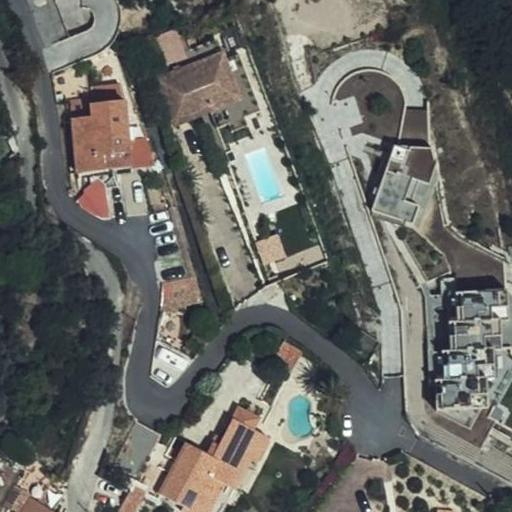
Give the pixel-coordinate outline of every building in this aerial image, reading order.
[(43,48),(52,71),(103,52),(98,40),(125,30),(113,0),(54,0),(61,16),(64,15),(72,37),(43,48)] [(178,29),(160,34),(168,62),(186,57),(178,29)] [(220,39),(188,51),(194,65),(161,77),(178,124),(197,117),(195,112),(212,105),(214,111),(221,128),(233,123),(249,117),(265,111),(244,54),(230,59),(228,52),(226,53),(220,39)] [(123,84),(90,87),(91,96),(125,93),(123,84)] [(125,93),(91,96),(92,103),(84,104),(83,97),(69,98),(79,175),(92,173),(93,185),(99,202),(107,200),(105,190),(120,187),(119,179),(116,179),(115,170),(132,168),(128,113),(125,93)] [(212,105),(195,112),(197,117),(214,111),(212,105)] [(132,168),(134,168),(154,166),(136,112),(128,113),(132,168)] [(249,117),(233,123),(236,132),(252,126),(249,117)] [(420,154),(366,144),(362,169),(372,187),(368,211),(389,215),(394,223),(403,216),(418,220),(427,173),(420,154)] [(153,213),(167,210),(165,202),(151,205),(153,213)] [(200,300),(170,209),(167,210),(153,213),(175,309),(200,300)] [(329,264),(324,245),(286,255),(280,233),(261,238),(271,278),(329,264)] [(511,307),(491,296),(406,301),(424,415),(467,440),(477,423),(511,442),(511,307)] [(180,442),(171,457),(164,471),(151,495),(174,509),(172,511),(202,511),(217,487),(227,493),(242,466),(249,470),(265,440),(258,436),(265,424),(235,406),(223,425),(207,456),(180,442)] [(137,420),(114,464),(139,477),(162,433),(137,420)] [(164,471),(171,457),(159,451),(152,464),(164,471)] [(48,511),(37,504),(43,494),(33,487),(26,498),(16,511),(48,511)] [(16,511),(26,498),(13,490),(4,504),(14,511),(16,511)]
